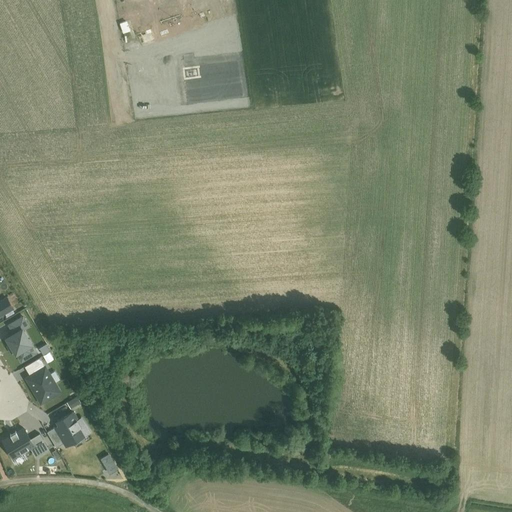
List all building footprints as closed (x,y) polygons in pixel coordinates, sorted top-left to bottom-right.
[(0,315),(14,307),(7,295),(0,298),(0,315)] [(17,352),(22,361),(38,352),(24,328),(31,324),(24,313),(0,327),(0,328),(15,354),(17,352)] [(25,375),(41,403),(62,391),(42,355),(25,365),(29,373),(25,375)] [(63,442),(66,445),(93,430),(84,414),(79,417),(74,409),(71,410),(68,406),(49,417),(54,426),(47,430),(56,446),(63,442)] [(2,438),(12,456),(31,445),(37,454),(50,447),(40,431),(31,436),(24,424),(2,438)]
